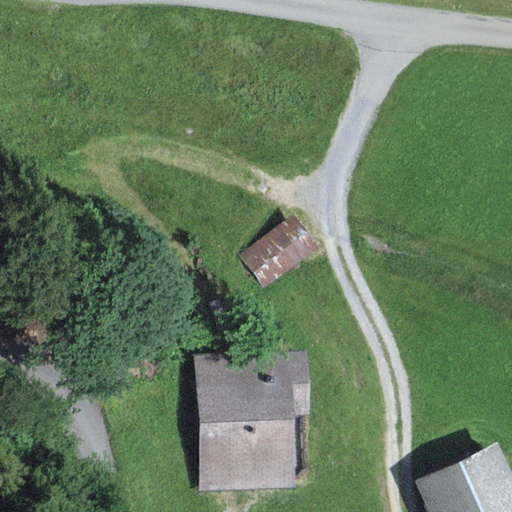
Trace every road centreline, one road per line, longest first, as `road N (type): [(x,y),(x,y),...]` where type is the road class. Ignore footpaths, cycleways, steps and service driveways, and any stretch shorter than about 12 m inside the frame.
road 1 (track): [(408,511),(397,473),(396,386),(336,238),(335,181),(392,22)]
road 2 (unclassified): [(511,33),(259,0)]
road 3 (unclassified): [(0,367),(21,374),(86,433),(103,511)]
